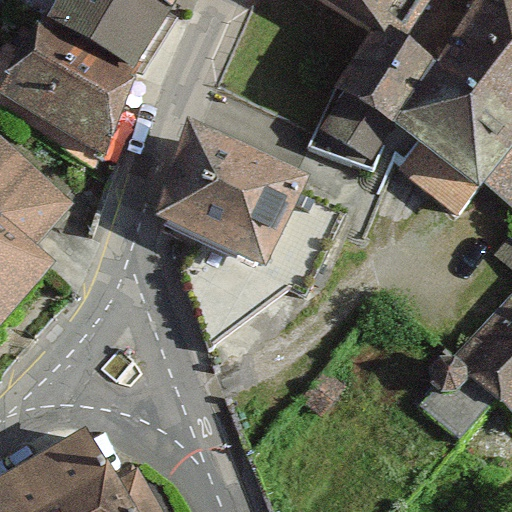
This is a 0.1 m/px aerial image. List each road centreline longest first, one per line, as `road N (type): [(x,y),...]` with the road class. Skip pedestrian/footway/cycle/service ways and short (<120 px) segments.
road 1 (residential): [(212,0),(140,165),(121,265)]
road 2 (residential): [(121,265),(199,465)]
road 3 (residential): [(32,402),(133,416),(199,465)]
road 4 (residential): [(121,265),(78,343),(32,402)]
